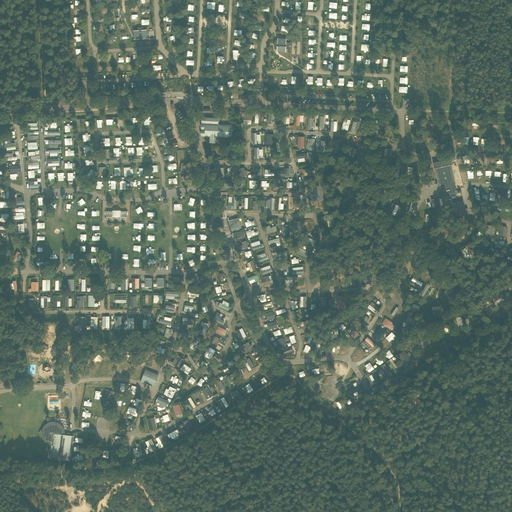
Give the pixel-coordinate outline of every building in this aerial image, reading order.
[(133,39),(148,38),(147,38),(147,30),(148,30),(148,29),(143,30),(143,27),(137,28),(137,30),(132,30),(132,31),(133,31),(134,39),(133,39)] [(278,37),(277,37),(277,53),(277,51),(285,52),(285,53),(286,53),(286,49),(292,49),(292,43),(286,43),(286,38),(286,39),(278,38),(278,37)] [(220,124),(218,124),(219,118),(205,117),(204,120),(204,124),(204,125),(203,125),(202,127),(203,129),(204,128),(204,130),(203,133),(204,136),(209,137),(209,143),(216,143),(216,134),(225,134),(225,137),(231,138),(232,125),(226,125),(226,126),(220,125),(220,124)] [(348,130),(350,120),(343,118),(341,129),(348,130)] [(351,130),(358,132),(360,122),(353,120),(351,130)] [(362,123),(360,134),(367,136),(369,125),(362,123)] [(320,140),(320,149),(317,148),(317,152),(326,152),(326,140),(320,140)] [(297,154),(298,162),(309,160),(307,152),(297,154)] [(451,165),(435,168),(442,197),(457,193),(451,165)] [(124,176),(133,176),(133,167),(124,167),(124,176)] [(303,169),(305,176),(313,174),(311,167),(303,169)] [(86,175),(90,178),(96,172),(92,168),(86,175)] [(261,177),(261,169),(255,168),(255,175),(251,175),(251,177),(261,177)] [(292,177),(291,168),(288,169),(288,171),(283,171),(283,181),(286,181),(285,177),(292,177)] [(319,186),(311,188),(313,193),(310,193),(312,202),(322,199),(319,186)] [(236,196),(228,196),(228,209),(236,209),(236,196)] [(431,200),(432,208),(440,206),(439,198),(431,200)] [(456,216),(463,215),(462,210),(465,209),(463,201),(453,203),(456,216)] [(127,211),(106,211),(106,220),(127,220),(127,211)] [(231,230),(242,228),(240,217),(229,220),(231,230)] [(27,232),(27,228),(24,228),(24,223),(19,224),(19,227),(17,227),(18,233),(27,232)] [(499,235),(505,236),(507,226),(501,224),(499,235)] [(243,230),(233,232),(235,239),(245,236),(243,230)] [(239,249),(248,247),(246,241),(238,243),(239,249)] [(263,243),(261,244),(260,241),(251,242),(253,250),(264,247),(263,243)] [(466,246),(467,248),(464,250),(467,256),(473,253),(469,245),(466,246)] [(308,258),(309,255),(307,254),(308,252),(298,247),(295,252),(308,258)] [(266,252),(257,255),(260,262),(268,259),(266,252)] [(253,260),(247,262),(250,272),(257,269),(253,260)] [(265,274),(273,271),(270,264),(263,268),(265,274)] [(250,284),(260,280),(258,274),(248,277),(250,284)] [(265,286),(274,283),(272,275),(262,278),(265,286)] [(418,289),(423,283),(413,277),(409,283),(418,289)] [(152,287),(152,278),(145,278),(145,283),(142,283),(142,286),(152,287)] [(74,289),(74,279),(65,279),(64,289),(74,289)] [(121,279),(121,286),(118,286),(118,290),(128,289),(128,279),(121,279)] [(28,288),(28,291),(38,291),(38,281),(31,281),(31,288),(28,288)] [(427,298),(432,286),(426,283),(420,294),(427,298)] [(443,291),(446,298),(455,294),(452,287),(443,291)] [(276,292),(270,294),(272,301),(265,303),(266,305),(274,303),(275,308),(284,306),(283,302),(279,303),(276,292)] [(162,303),(163,295),(154,295),(153,302),(162,303)] [(337,308),(346,307),(345,295),(337,295),(337,308)] [(228,306),(230,303),(223,300),(222,303),(216,301),(215,304),(229,311),(230,307),(228,306)] [(377,311),(375,309),(377,306),(374,302),(369,307),(374,313),(377,311)] [(273,311),(265,314),(267,320),(275,318),(273,311)] [(363,311),(359,315),(366,322),(370,318),(363,311)] [(471,315),(465,316),(466,324),(473,323),(471,315)] [(91,326),(87,326),(86,329),(97,329),(98,316),(91,316),(91,326)] [(163,323),(170,325),(172,318),(165,316),(163,323)] [(181,323),(193,325),(194,318),(183,316),(181,323)] [(134,329),(134,318),(128,317),(127,326),(124,326),(124,329),(134,329)] [(386,318),(382,323),(390,329),(394,324),(386,318)] [(302,321),(304,329),(307,329),(306,325),(312,324),(311,320),(302,321)] [(205,335),(209,324),(202,322),(201,325),(204,326),(202,330),(200,329),(199,333),(205,335)] [(353,326),(348,330),(354,337),(358,333),(353,326)] [(224,336),(227,330),(220,327),(217,332),(224,336)] [(243,327),(235,330),(240,340),(247,337),(243,327)] [(313,345),(317,335),(308,332),(305,341),(313,345)] [(395,343),(399,339),(392,332),(388,336),(395,343)] [(218,344),(215,342),(218,338),(214,336),(209,343),(216,347),(218,344)] [(284,337),(276,339),(279,350),(287,348),(284,337)] [(373,347),(376,345),(368,337),(363,342),(368,347),(370,344),(373,347)] [(197,339),(189,345),(194,351),(199,346),(197,343),(199,342),(197,339)] [(444,347),(447,352),(455,347),(452,342),(444,347)] [(204,356),(211,359),(216,350),(208,346),(204,356)] [(287,353),(292,351),(291,347),(283,350),(285,357),(288,356),(287,353)] [(410,361),(411,351),(399,350),(398,359),(410,361)] [(234,354),(231,357),(236,362),(239,360),(234,354)] [(184,359),(178,355),(172,362),(178,367),(184,359)] [(379,355),(374,359),(378,365),(383,362),(379,355)] [(392,358),(386,361),(394,374),(398,371),(395,368),(397,366),(392,358)] [(255,367),(251,359),(245,362),(249,370),(255,367)] [(370,362),(364,365),(368,372),(374,369),(370,362)] [(184,363),(180,369),(187,374),(191,368),(184,363)] [(386,378),(392,375),(386,363),(380,367),(386,378)] [(324,366),(325,374),(332,372),(330,365),(324,366)] [(266,373),(269,379),(277,375),(274,368),(266,373)] [(147,382),(150,383),(154,385),(158,375),(145,369),(140,382),(146,384),(147,382)] [(261,381),(259,382),(259,383),(267,379),(263,372),(258,374),(261,381)] [(369,375),(374,385),(381,382),(376,372),(369,375)] [(172,381),(172,382),(177,384),(179,379),(170,375),(168,379),(172,381)] [(197,384),(201,386),(205,380),(201,377),(197,384)] [(221,380),(215,383),(219,391),(225,388),(221,380)] [(316,392),(320,388),(314,382),(310,387),(316,392)] [(346,386),(349,393),(360,389),(357,382),(346,386)] [(244,384),(239,387),(246,397),(251,393),(244,384)] [(207,399),(213,396),(208,387),(205,388),(203,386),(200,388),(207,399)] [(172,398),(176,389),(170,387),(169,390),(166,388),(164,394),(166,395),(172,398)] [(237,389),(232,392),(238,400),(242,396),(237,389)] [(165,410),(169,401),(159,396),(155,405),(165,410)] [(185,400),(189,409),(196,406),(192,397),(185,400)] [(217,400),(222,409),(229,406),(225,397),(217,400)] [(341,411),(347,408),(343,399),(336,402),(341,411)] [(179,403),(173,406),(176,416),(183,413),(179,403)] [(127,412),(137,416),(139,410),(129,406),(127,412)] [(147,419),(150,430),(157,428),(154,417),(147,419)] [(75,436),(65,435),(64,430),(62,426),(59,423),(55,422),(50,422),(46,424),(43,427),(42,431),(42,436),(44,440),(47,443),(51,444),(49,458),(51,458),(72,461),(75,436)] [(181,429),(178,431),(177,429),(168,434),(170,440),(174,438),(175,439),(180,437),(179,435),(183,433),(181,429)] [(164,446),(163,444),(166,443),(163,434),(154,438),(159,448),(164,446)] [(152,438),(145,441),(150,451),(157,448),(152,438)]
